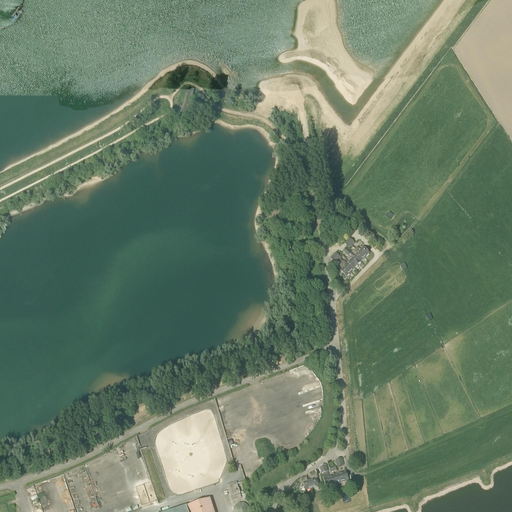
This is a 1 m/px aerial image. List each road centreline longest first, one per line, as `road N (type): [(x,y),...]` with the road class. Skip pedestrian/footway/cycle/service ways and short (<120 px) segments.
road 1 (unclassified): [(0,487),(335,346)]
road 2 (unclassified): [(298,90),(335,346)]
road 3 (track): [(334,449),(358,474),(511,405)]
road 4 (unclassified): [(335,346),(340,440),(329,458),(294,476),(270,511)]
